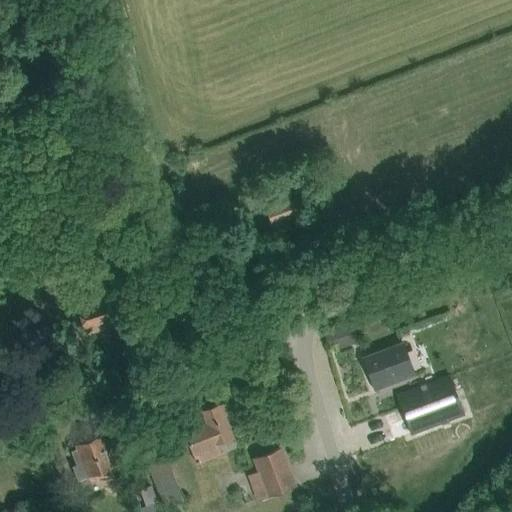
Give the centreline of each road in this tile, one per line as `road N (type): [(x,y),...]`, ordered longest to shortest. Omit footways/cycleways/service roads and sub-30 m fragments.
road 1 (track): [(100,0),(194,364)]
road 2 (unclassified): [(303,330),(511,244)]
road 3 (unclassified): [(354,511),(303,330)]
